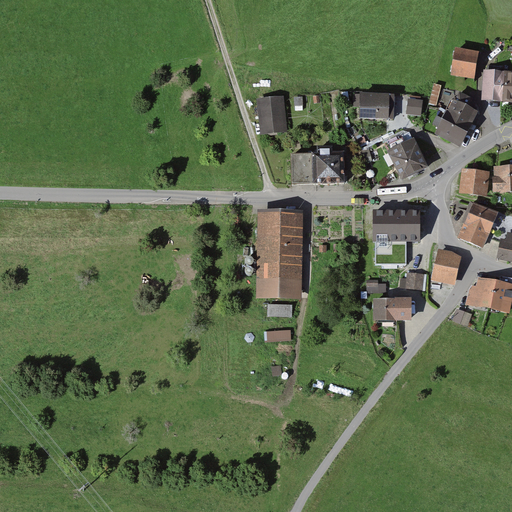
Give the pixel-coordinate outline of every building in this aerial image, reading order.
[(481,53),(458,50),(454,75),(477,79),(481,53)] [(511,73),(488,72),(486,100),(511,101),(511,73)] [(395,96),(357,96),(356,107),(365,107),(365,118),(395,118),(395,96)] [(285,98),(260,100),(262,133),(288,131),(285,98)] [(423,117),(424,101),(408,101),(408,116),(423,117)] [(482,113),(457,101),(440,136),(465,148),(482,113)] [(387,154),(402,184),(429,171),(415,141),(387,154)] [(313,187),(313,188),(345,187),(344,155),(333,155),(333,150),(315,150),(315,156),(312,156),(313,187)] [(292,188),(313,187),(312,156),(291,157),(292,188)] [(511,166),(496,167),(497,194),(511,193),(511,166)] [(492,173),(465,169),(462,193),(489,196),(492,173)] [(501,213),(474,204),(468,223),(466,222),(461,238),(487,246),(491,233),(495,234),(501,213)] [(308,211),(264,210),(261,297),(304,298),(308,211)] [(373,213),(373,245),(420,245),(421,213),(373,213)] [(507,240),(502,239),(499,258),(511,260),(511,232),(508,232),(507,240)] [(461,256),(437,251),(431,280),(454,285),(461,256)] [(426,278),(403,277),(402,290),(425,291),(426,278)] [(479,287),(472,286),(469,305),(511,311),(511,283),(480,278),(479,287)] [(388,283),(379,284),(379,280),(366,280),(367,296),(388,295),(388,283)] [(418,299),(378,299),(378,321),(418,321),(418,299)] [(269,304),(269,317),(294,317),(294,305),(269,304)] [(472,315),(457,310),(453,322),(468,327),(472,315)] [(293,332),(270,333),(270,344),(293,344),(293,332)]
